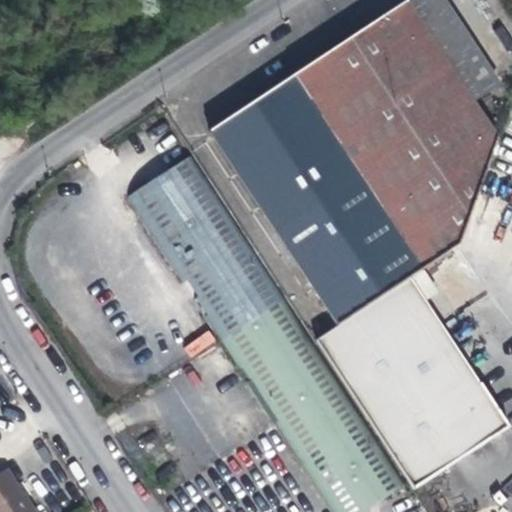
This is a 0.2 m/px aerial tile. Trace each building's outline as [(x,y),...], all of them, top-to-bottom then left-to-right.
[(444,0),(415,0),(407,5),(471,103),(499,86),(444,0)] [(471,103),(407,5),(212,132),(337,327),(412,278),(425,270),(457,249),(496,143),(471,103)] [(364,511),(406,485),(193,157),(129,198),(333,511),(364,511)] [(453,313),(425,270),(412,278),(440,322),(453,313)] [(510,429),(440,322),(412,278),(337,327),(315,341),(414,492),(510,429)] [(209,331),(183,346),(190,358),(216,342),(209,331)] [(0,511),(32,511),(7,473),(0,477),(0,511)]
